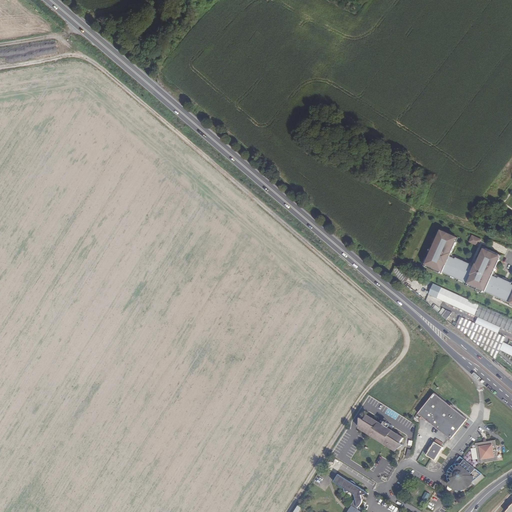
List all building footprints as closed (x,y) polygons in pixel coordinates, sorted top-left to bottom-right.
[(511,281),(501,276),(500,278),(494,275),(495,272),(496,272),(501,259),(499,258),(501,254),(486,248),(485,252),(483,251),(478,264),(477,267),(471,264),(471,263),(458,257),(457,258),(451,256),(453,253),(457,242),(456,241),(457,237),(442,230),(441,235),(439,234),(432,248),(430,252),(427,258),(425,263),(427,264),(426,266),(441,272),(441,271),(444,272),(451,275),(456,277),(460,279),(465,281),(469,283),(472,284),(487,291),(489,291),(500,297),(509,300),(511,301),(511,281)] [(470,242),(479,245),(482,239),(473,235),(470,242)] [(476,323),(461,316),(456,327),(496,359),(500,350),(511,355),(511,345),(504,342),(506,337),(498,334),(502,326),(511,330),(511,318),(434,283),(430,293),(479,316),(476,323)] [(443,315),(447,319),(453,313),(447,310),(443,315)] [(453,408),(447,403),(434,393),(419,413),(451,438),(467,419),(453,408)] [(392,430),(380,423),(367,415),(365,420),(360,428),(396,450),(401,442),(404,438),(392,430)] [(380,423),(392,430),(394,426),(383,419),(380,423)] [(401,442),(396,450),(404,445),(401,442)] [(439,453),(443,447),(434,442),(426,454),(434,460),(439,453)] [(474,445),(476,466),(501,463),(500,458),(498,458),(498,460),(497,460),(495,442),(484,443),(474,445)] [(481,476),(459,458),(453,466),(454,467),(446,477),(448,478),(448,487),(452,490),(460,494),(481,476)] [(334,482),(344,488),(344,485),(346,483),(348,481),(339,475),(334,482)] [(365,495),(365,491),(357,487),(356,485),(355,483),(352,481),(348,481),(346,483),(344,485),(344,488),(344,490),(345,493),(352,491),(352,494),(355,495),(356,498),(352,505),(353,506),(348,511),(357,511),(361,506),(362,501),(362,499),(361,496),(365,495)]
